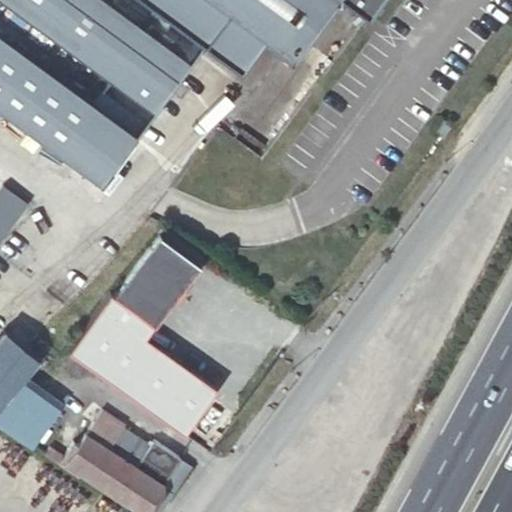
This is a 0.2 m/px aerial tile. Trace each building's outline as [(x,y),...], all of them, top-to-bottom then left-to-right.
[(191,54),(117,0),(12,0),(155,102),(191,54)] [(280,47),(292,55),(332,0),(354,0),(369,10),(376,0),(152,0),(240,66),(263,34),(280,47)] [(0,105),(98,177),(135,128),(0,29),(0,105)] [(0,241),(29,203),(3,185),(0,189),(0,241)] [(161,233),(115,292),(153,323),(155,324),(201,265),(161,233)] [(68,342),(156,411),(165,419),(187,391),(133,350),(153,323),(115,292),(109,288),(68,342)] [(5,325),(0,330),(0,398),(23,370),(38,352),(5,325)] [(23,370),(0,398),(0,424),(31,445),(62,399),(23,370)] [(187,391),(165,419),(180,430),(201,402),(187,391)] [(43,454),(75,476),(78,470),(140,511),(178,455),(152,437),(148,442),(121,423),(122,421),(102,406),(84,432),(82,431),(75,441),(71,439),(66,444),(58,438),(51,448),(47,447),(43,454)]
